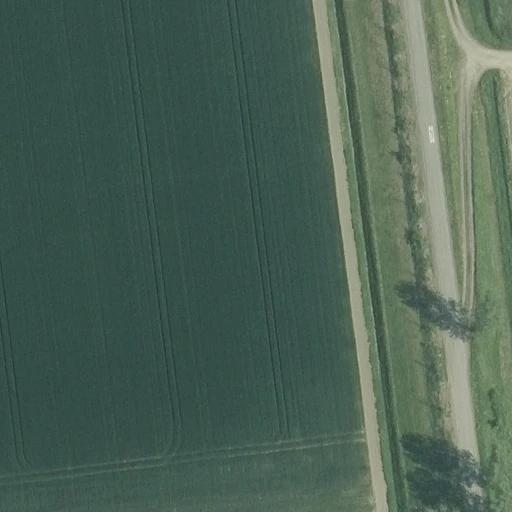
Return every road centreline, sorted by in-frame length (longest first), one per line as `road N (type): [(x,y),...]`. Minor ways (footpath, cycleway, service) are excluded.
road 1 (tertiary): [(474,511),(409,0)]
road 2 (track): [(451,341),(469,301),(464,117),(478,60),(445,0)]
